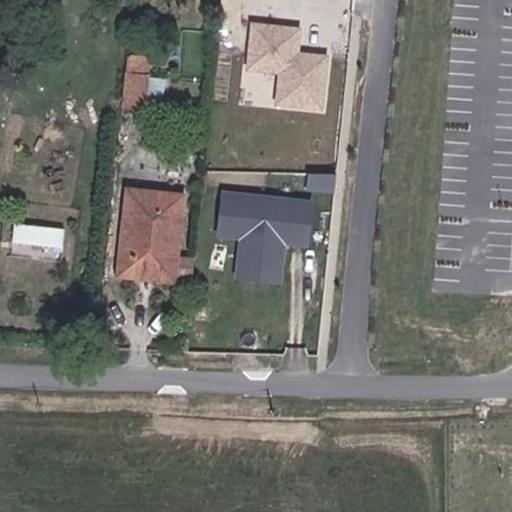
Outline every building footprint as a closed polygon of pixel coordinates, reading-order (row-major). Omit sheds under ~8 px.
[(225,0),(224,22),(240,23),(242,0),(225,0)] [(289,58),(293,29),(248,23),(243,66),(275,70),(272,101),(314,106),(320,56),(300,54),(299,59),(289,58)] [(147,106),(153,53),(129,51),(124,103),(147,106)] [(153,74),(149,95),(164,97),(168,77),(153,74)] [(180,192),(126,186),(115,272),(185,281),(188,259),(172,257),(180,192)] [(306,245),(311,203),(223,194),(218,235),(241,238),(238,268),(280,272),(283,243),(306,245)] [(65,245),(66,226),(15,222),(14,241),(65,245)] [(278,283),(280,272),(238,268),(237,278),(278,283)]
